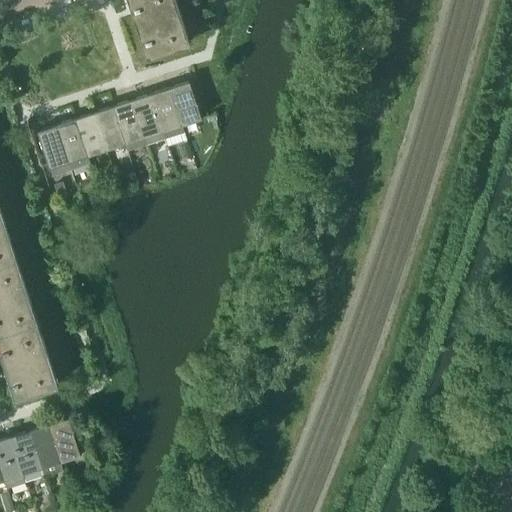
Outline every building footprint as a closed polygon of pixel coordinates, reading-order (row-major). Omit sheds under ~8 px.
[(188,40),(175,0),(127,0),(145,54),(188,40)] [(188,80),(168,86),(180,123),(200,117),(188,80)] [(150,93),(164,138),(165,139),(183,133),(180,123),(168,86),(150,93)] [(150,93),(131,99),(143,136),(143,135),(146,144),(164,138),(150,93)] [(112,105),(124,142),(127,150),(146,144),(143,135),(143,136),(131,99),(112,105)] [(105,148),(124,142),(112,105),(93,111),(105,148)] [(93,111),(75,117),(87,154),(105,148),(93,111)] [(75,117),(55,123),(67,160),(70,169),(89,163),(87,154),(75,117)] [(70,169),(67,160),(55,123),(36,130),(48,167),(51,175),(70,169)] [(165,163),(169,173),(177,171),(173,160),(165,163)] [(66,193),(62,180),(54,183),(59,196),(66,193)] [(0,263),(16,259),(0,210),(0,263)] [(0,335),(37,323),(16,259),(0,263),(0,335)] [(0,354),(14,397),(57,383),(37,323),(0,335),(0,354)] [(67,417),(47,423),(59,460),(79,454),(67,417)] [(47,423),(29,429),(41,466),(59,460),(47,423)] [(29,429),(9,436),(22,472),(41,466),(29,429)] [(22,472),(9,436),(0,438),(0,469),(3,478),(6,487),(24,481),(22,472)]
